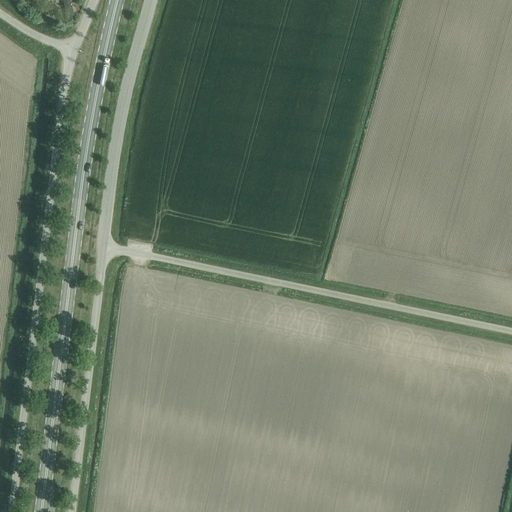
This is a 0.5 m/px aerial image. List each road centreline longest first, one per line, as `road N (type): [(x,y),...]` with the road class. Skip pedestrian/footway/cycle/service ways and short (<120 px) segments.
road 1 (primary): [(41,511),(83,170),(116,0)]
road 2 (unclassified): [(70,50),(12,511)]
road 3 (unclassified): [(511,332),(102,246)]
road 4 (unclassified): [(102,246),(71,511)]
road 5 (unclassified): [(102,246),(121,113),(151,0)]
